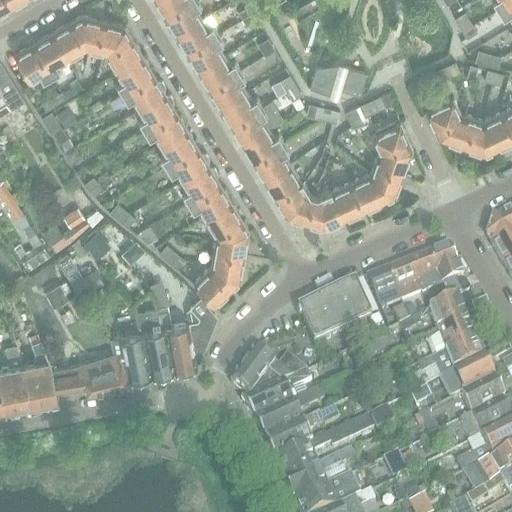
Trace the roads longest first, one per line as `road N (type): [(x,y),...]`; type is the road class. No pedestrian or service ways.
road 1 (residential): [(131,0),(303,277)]
road 2 (residential): [(202,399),(161,396),(0,424)]
road 3 (residential): [(303,277),(453,211)]
road 4 (residential): [(303,277),(236,337),(202,399)]
road 5 (residential): [(202,399),(247,444),(280,511)]
road 6 (residential): [(511,320),(453,211)]
